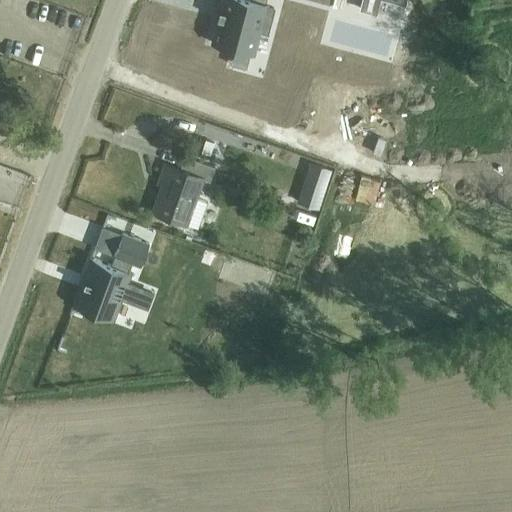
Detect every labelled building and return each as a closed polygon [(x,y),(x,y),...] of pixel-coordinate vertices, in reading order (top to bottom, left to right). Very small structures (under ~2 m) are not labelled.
[(219,19),(213,43),(252,53),(260,22),(269,24),(274,8),(264,5),(265,3),(262,3),(262,0),(224,0),(222,10),(219,9),(218,10),(222,11),(220,18),(216,17),(216,18),(219,19)] [(207,139),(203,152),(210,155),(215,142),(207,139)] [(208,183),(214,167),(184,156),(179,168),(164,163),(158,178),(163,181),(151,213),(182,225),(199,180),(208,183)] [(311,163),(298,202),(319,209),(332,170),(311,163)] [(84,277),(73,306),(111,320),(120,297),(133,303),(139,286),(126,281),(133,263),(140,266),(149,243),(122,233),(114,256),(111,265),(92,258),(84,277)]
